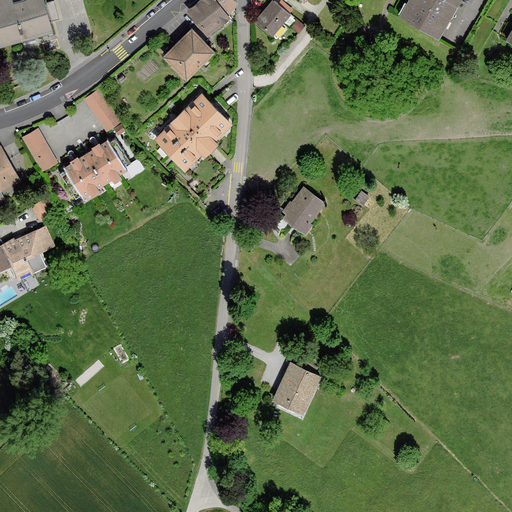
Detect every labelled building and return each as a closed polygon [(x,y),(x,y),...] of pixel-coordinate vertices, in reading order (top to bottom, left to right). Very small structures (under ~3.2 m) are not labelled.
[(53,31),(44,0),(0,0),(0,43),(23,37),(23,39),(53,31)] [(227,12),(217,0),(203,0),(191,10),(208,32),(229,15),(227,12)] [(233,0),(217,0),(227,12),(236,1),(233,0)] [(274,0),(258,20),(273,33),(290,13),(287,10),(279,4),(274,0)] [(435,34),(454,2),(450,0),(408,0),(408,1),(412,3),(405,17),(435,34)] [(505,0),(490,0),(463,47),(475,53),(505,0)] [(281,1),(279,4),(287,10),(289,7),(281,1)] [(305,26),(297,19),(291,25),(299,32),(301,30),(302,30),(305,26)] [(192,29),(166,55),(187,76),(202,62),(206,67),(212,62),(207,57),(213,50),(192,29)] [(98,88),(85,98),(108,130),(121,120),(98,88)] [(194,100),(179,115),(209,146),(224,131),(222,129),(230,122),(220,112),(218,114),(211,107),(213,105),(204,95),(196,102),(194,100)] [(209,146),(179,115),(164,130),(165,132),(158,139),(184,166),(192,159),(194,161),(209,146)] [(39,128),(24,136),(43,170),(58,162),(39,128)] [(109,139),(101,144),(119,172),(127,167),(126,166),(132,162),(116,137),(110,141),(109,139)] [(101,144),(96,147),(114,175),(119,172),(101,144)] [(96,147),(87,153),(105,181),(114,175),(96,147)] [(0,163),(9,159),(3,149),(0,150),(0,172),(2,171),(0,166),(0,163)] [(87,153),(77,159),(95,188),(105,181),(87,153)] [(0,189),(20,178),(9,159),(0,163),(0,166),(2,171),(0,172),(0,189)] [(77,159),(73,162),(91,190),(95,188),(77,159)] [(91,190),(73,162),(65,167),(66,169),(60,172),(76,197),(82,194),(83,195),(91,190)] [(324,202),(305,187),(286,212),(288,213),(285,218),(301,230),(307,222),(309,223),(324,202)] [(363,191),(357,200),(363,204),(369,196),(363,191)] [(54,212),(46,197),(33,205),(36,210),(40,218),(45,215),(46,216),(54,212)] [(54,246),(48,232),(19,245),(14,238),(4,244),(10,254),(21,278),(34,272),(26,255),(28,255),(29,254),(30,253),(31,252),(32,253),(42,248),(44,251),(54,246)] [(320,376),(292,363),(276,399),(304,411),(320,376)]
